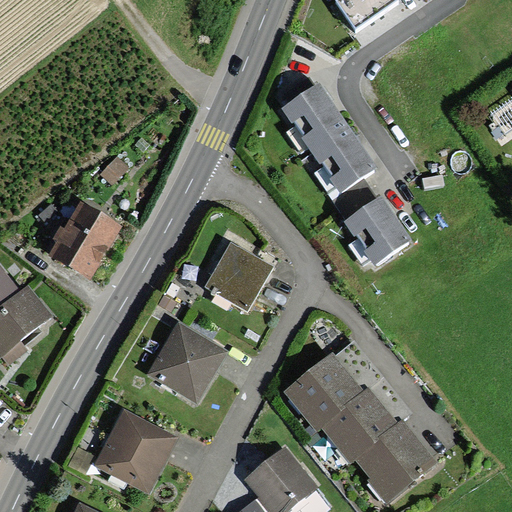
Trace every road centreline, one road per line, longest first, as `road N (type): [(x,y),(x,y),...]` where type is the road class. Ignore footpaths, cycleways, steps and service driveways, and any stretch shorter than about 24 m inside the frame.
road 1 (residential): [(200,165),(239,188),(306,255),(310,286),(190,511)]
road 2 (tertiary): [(200,165),(12,511)]
road 3 (residential): [(452,0),(352,68),(349,90),(403,172)]
road 4 (tertiary): [(270,0),(200,165)]
road 5 (track): [(230,98),(192,80),(122,0)]
